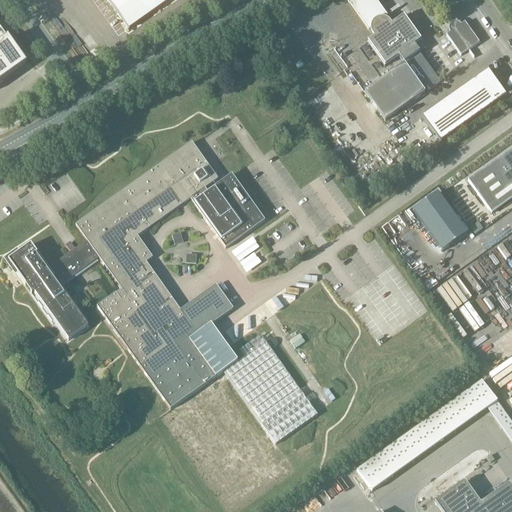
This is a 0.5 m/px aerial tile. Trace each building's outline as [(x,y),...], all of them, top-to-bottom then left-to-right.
[(107,0),(129,29),(170,0),(107,0)] [(377,0),(352,0),(349,2),(372,34),(391,20),(377,0)] [(413,46),(420,41),(403,17),(394,24),(376,37),(367,43),(384,67),(398,57),(402,54),(403,54),(413,46)] [(375,35),(376,37),(394,24),(393,23),(392,21),(390,20),(389,19),(387,19),(385,19),(383,19),(381,20),(379,21),(377,22),(376,24),(374,25),(374,27),(374,29),(374,31),(374,33),(375,35)] [(461,56),(479,43),(464,22),(461,25),(458,23),(454,22),(451,23),(449,26),(448,29),(450,33),(446,35),(461,56)] [(0,29),(0,83),(25,66),(0,29)] [(424,94),(422,91),(426,88),(428,90),(439,83),(413,46),(403,54),(402,54),(398,57),(404,65),(364,93),(384,121),(424,94)] [(487,72),(422,119),(439,144),(505,97),(487,72)] [(30,245),(7,262),(51,322),(53,321),(68,341),(88,327),(59,287),(99,259),(126,297),(120,301),(115,293),(96,307),(169,410),(159,416),(226,511),(232,511),(292,471),(274,445),(316,416),(261,337),(238,351),(243,358),(236,362),(211,325),(233,310),(216,286),(179,311),(145,263),(152,258),(137,237),(190,200),(225,249),(264,222),(231,175),(206,193),(204,190),(217,180),(191,143),(75,226),(86,241),(75,249),(70,243),(66,247),(70,253),(47,269),(30,245)] [(511,149),(467,182),(492,216),(511,200),(511,149)] [(437,193),(412,212),(442,253),(467,235),(437,193)] [(511,419),(489,384),(354,470),(369,494),(495,414),(511,442),(511,419)] [(511,511),(511,489),(509,485),(480,505),(463,483),(434,503),(440,511),(511,511)]
